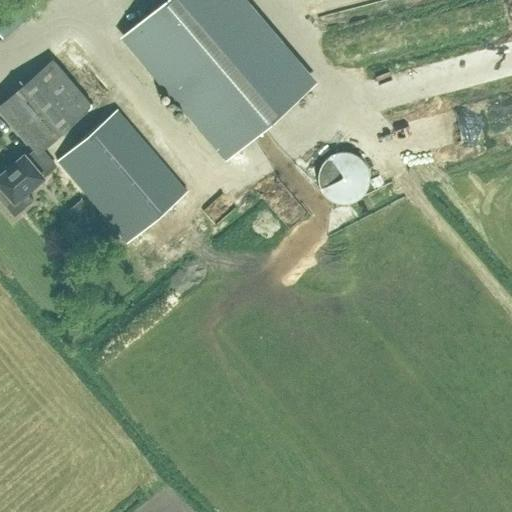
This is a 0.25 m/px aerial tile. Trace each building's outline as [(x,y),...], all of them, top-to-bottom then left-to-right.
[(27,0),(14,0),(28,15),(35,9),(27,0)] [(168,0),(126,36),(229,157),(315,84),(243,0),(168,0)] [(486,0),(493,20),(506,16),(500,0),(486,0)] [(0,21),(0,36),(1,38),(8,32),(0,21)] [(0,110),(35,152),(93,104),(55,59),(0,104),(0,110)] [(422,68),(400,74),(404,90),(426,84),(422,68)] [(118,109),(57,162),(126,242),(187,191),(118,109)] [(367,183),(367,172),(363,162),(355,155),(345,152),(334,153),(325,159),(319,167),(317,178),(319,188),(325,196),(334,202),(345,203),(355,199),(363,192),(367,183)] [(0,185),(14,202),(48,173),(32,154),(27,159),(24,156),(0,175),(0,185)] [(292,228),(310,214),(304,206),(286,219),(292,228)]
